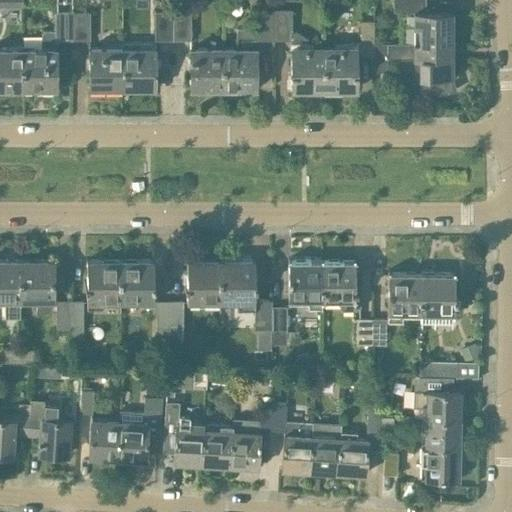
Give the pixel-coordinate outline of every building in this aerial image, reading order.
[(55,11),(55,28),(44,27),(44,47),(22,47),(22,87),(56,87),(56,38),(72,38),(72,11),(72,0),(56,0),(56,11),(55,11)] [(433,11),(432,0),(394,0),(395,11),(414,12),(414,43),(419,43),(452,43),(452,11),(433,11)] [(273,10),(274,39),(290,39),(292,39),(292,30),(292,9),(273,8),(273,10)] [(90,10),(72,11),(72,38),(90,38),(90,10)] [(155,38),(173,38),(173,10),(162,10),(155,10),(155,38)] [(191,10),(173,10),(173,38),(191,38),(191,10)] [(255,39),(274,39),(273,10),(255,10),(255,28),(255,39)] [(340,47),(324,47),(324,88),(357,87),(357,54),(374,54),(374,42),(374,20),(360,20),(360,43),(340,43),(340,47)] [(236,47),(223,47),(223,87),(256,87),(256,47),(251,47),(251,39),(255,39),(255,28),(236,28),(236,47)] [(290,88),(324,88),(324,47),(308,47),(308,38),(296,30),(292,30),(292,39),(290,39),(290,88)] [(374,54),(374,70),(387,70),(387,58),(387,42),(374,42),(374,54)] [(452,76),(452,43),(419,43),(414,43),(387,42),(387,58),(420,58),(420,90),(426,92),(432,92),(438,92),(448,91),(456,89),(452,76)] [(0,86),(22,87),(22,47),(0,46),(0,86)] [(89,87),(123,87),(123,47),(88,46),(89,87)] [(156,47),(123,47),(123,87),(156,87),(156,47)] [(223,87),(223,47),(190,47),(190,87),(223,87)] [(0,310),(5,310),(5,303),(20,303),(20,259),(0,258),(0,310)] [(104,300),(120,300),(120,258),(87,259),(87,307),(101,307),(104,305),(104,300)] [(120,258),(120,300),(153,300),(153,258),(120,258)] [(255,258),(220,259),(220,299),(237,299),(237,309),(254,309),(254,346),(271,346),(271,344),(271,304),(271,298),(255,299),(255,258)] [(53,259),(20,259),(20,303),(36,303),(36,312),(44,312),(47,311),(49,310),(52,307),(53,303),(53,259)] [(186,299),(220,299),(220,259),(186,259),(186,299)] [(321,308),(321,298),(321,259),(288,259),(288,298),(308,298),(308,308),(321,308)] [(354,259),(321,259),(321,298),(339,298),(339,302),(343,305),(360,305),(360,273),(354,273),(354,259)] [(401,312),(420,312),(421,272),(388,271),(387,319),(401,319),(401,312)] [(454,272),(421,272),(420,312),(453,313),(454,272)] [(70,328),(70,299),(56,299),(56,328),(70,328)] [(83,299),(70,299),(70,328),(70,338),(83,338),(83,299)] [(170,299),(156,299),(157,342),(170,342),(170,299)] [(170,342),(183,342),(183,299),(170,299),(170,342)] [(271,344),(285,344),(285,304),(271,304),(271,344)] [(356,343),(370,343),(371,317),(356,317),(356,343)] [(385,317),(371,317),(370,343),(385,343),(385,317)] [(464,360),(479,353),(474,341),(459,348),(464,360)] [(19,362),(19,348),(5,348),(5,361),(19,362)] [(19,348),(19,362),(33,363),(34,362),(34,348),(19,348)] [(419,360),(419,375),(445,375),(452,375),(456,375),(456,360),(419,360)] [(35,365),(34,375),(45,375),(45,366),(35,365)] [(370,368),(349,367),(348,379),(369,380),(370,368)] [(180,370),(168,370),(167,377),(180,378),(180,370)] [(236,373),(227,373),(211,372),(210,387),(234,389),(236,373)] [(421,406),(421,416),(459,416),(460,389),(452,388),(452,375),(445,375),(419,375),(418,390),(413,390),(413,406),(421,406)] [(343,379),(334,378),(333,394),(342,395),(343,379)] [(80,394),(79,412),(92,413),(94,390),(81,389),(80,394)] [(145,458),(147,421),(159,422),(161,396),(142,395),(142,410),(119,409),(119,419),(117,456),(145,458)] [(380,425),(380,415),(380,410),(380,399),(368,399),(367,417),(367,434),(379,435),(380,425)] [(166,400),(165,421),(163,451),(175,452),(174,460),(202,461),(204,427),(203,427),(202,433),(177,431),(178,422),(179,401),(166,400)] [(0,452),(13,454),(14,434),(28,435),(29,413),(30,403),(19,402),(18,412),(4,412),(3,417),(0,416),(0,452)] [(272,428),(273,403),(261,403),(260,418),(260,427),(272,428)] [(286,404),(273,403),(272,428),(284,429),(286,404)] [(29,413),(28,435),(40,436),(39,452),(42,452),(42,455),(54,456),(54,453),(67,453),(69,418),(43,416),(43,414),(29,413)] [(380,415),(380,425),(393,426),(393,416),(380,415)] [(459,416),(421,416),(421,429),(425,429),(425,444),(459,444),(459,417),(459,416)] [(111,456),(117,456),(119,419),(92,417),(89,455),(92,455),(94,460),(109,461),(111,456)] [(232,417),(231,429),(230,463),(257,465),(260,427),(260,418),(232,417)] [(284,432),(281,467),(309,468),(312,424),(312,422),(285,420),(285,432),(284,432)] [(312,424),(309,468),(337,470),(340,429),(328,429),(328,425),(312,424)] [(231,429),(204,427),(202,461),(230,463),(231,429)] [(340,429),(337,470),(365,472),(367,443),(357,442),(358,431),(340,429)] [(462,447),(459,447),(459,444),(425,444),(424,460),(421,460),(421,474),(425,474),(425,475),(459,475),(459,459),(462,459),(462,447)] [(384,449),(382,473),(396,473),(398,450),(384,449)]
